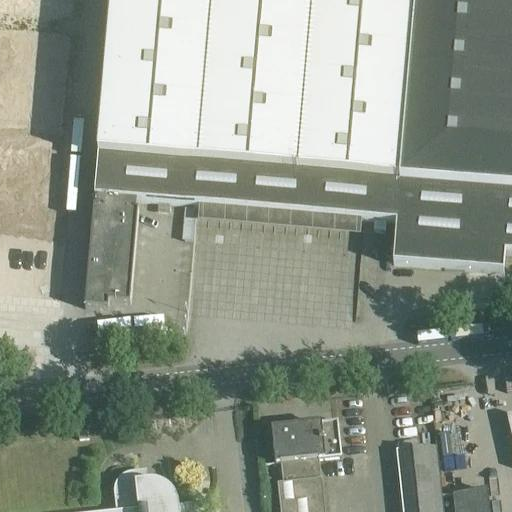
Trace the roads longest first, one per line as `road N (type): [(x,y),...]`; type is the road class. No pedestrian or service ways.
road 1 (unclassified): [(0,398),(511,343)]
road 2 (unknown): [(365,358),(378,511)]
road 3 (unknown): [(216,374),(231,511)]
